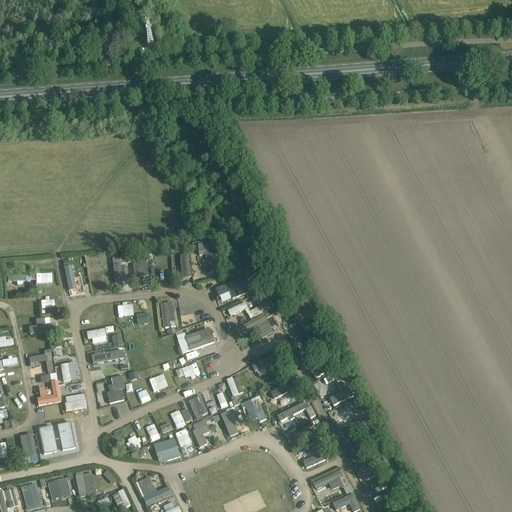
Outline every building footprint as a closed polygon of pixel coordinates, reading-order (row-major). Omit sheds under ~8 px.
[(199,256),(205,255),(208,273),(217,271),(213,242),(198,244),(199,256)] [(116,285),(134,282),(130,256),(112,258),(116,285)] [(76,285),(82,284),(80,273),(68,275),(71,291),(77,290),(76,285)] [(7,275),(8,283),(35,282),(34,274),(7,275)] [(237,282),(217,287),(221,302),(241,297),(237,282)] [(15,306),(36,306),(36,297),(15,298),(15,306)] [(160,304),(164,328),(176,327),(172,302),(160,304)] [(231,317),(246,310),(250,319),(263,314),(259,307),(249,312),(245,302),(228,310),(231,317)] [(293,311),(299,322),(315,313),(309,302),(293,311)] [(179,308),(181,318),(189,316),(187,307),(179,308)] [(196,308),(197,316),(206,315),(204,307),(196,308)] [(207,314),(179,323),(181,330),(209,321),(207,314)] [(267,316),(236,327),(240,338),(258,332),(260,339),(273,335),(267,316)] [(50,324),(49,319),(36,319),(36,326),(29,327),(30,334),(56,333),(56,324),(50,324)] [(175,333),(182,353),(215,343),(211,328),(185,337),(183,330),(175,333)] [(0,337),(0,347),(14,346),(13,339),(6,340),(5,337),(0,337)] [(122,347),(91,353),(94,367),(125,361),(122,347)] [(198,351),(169,360),(174,375),(188,370),(193,385),(200,382),(195,367),(202,364),(198,351)] [(214,353),(202,359),(209,373),(221,367),(214,353)] [(256,372),(278,359),(275,353),(252,367),(256,372)] [(29,357),(30,364),(48,363),(47,356),(29,357)] [(1,359),(1,367),(18,366),(17,358),(1,359)] [(47,373),(61,372),(60,360),(46,361),(47,373)] [(136,405),(148,401),(143,384),(151,381),(147,369),(127,376),(136,405)] [(41,384),(50,383),(50,374),(46,375),(46,370),(34,372),(34,377),(40,376),(41,384)] [(58,372),(60,385),(74,382),(72,370),(58,372)] [(238,377),(227,380),(232,397),(242,394),(238,377)] [(0,423),(2,423),(3,428),(9,427),(0,384),(0,423)] [(53,397),(37,400),(38,407),(60,403),(57,385),(51,386),(53,397)] [(285,385),(271,394),(275,402),(285,396),(288,401),(293,398),(285,385)] [(253,422),(258,419),(260,423),(267,419),(260,405),(263,403),(260,396),(244,403),(253,422)] [(185,426),(198,420),(189,400),(176,406),(185,426)] [(312,407),(309,408),(306,402),(277,415),(280,422),(307,410),(311,418),(316,416),(312,407)] [(163,439),(182,430),(171,406),(164,409),(165,413),(154,418),(163,439)] [(205,408),(199,411),(203,417),(208,415),(205,408)] [(133,423),(143,446),(161,438),(150,414),(143,417),(147,426),(142,429),(138,421),(133,423)] [(192,433),(200,449),(207,446),(203,437),(210,433),(207,426),(206,427),(204,422),(193,427),(195,431),(192,433)] [(61,450),(74,448),(71,423),(58,424),(61,450)] [(364,438),(348,446),(349,448),(351,452),(359,448),(360,448),(361,448),(363,454),(374,448),(378,447),(371,434),(380,430),(377,425),(361,433),(364,438)] [(52,426),(40,428),(43,453),(56,452),(52,426)] [(309,428),(291,434),(295,446),(313,439),(309,428)] [(19,436),(23,456),(36,453),(31,433),(19,436)] [(125,454),(131,452),(125,435),(120,437),(125,454)] [(158,463),(180,459),(176,440),(155,444),(158,463)] [(299,450),(302,457),(321,451),(318,443),(299,450)] [(343,471),(313,482),(316,489),(335,482),(338,490),(349,486),(343,471)] [(91,486),(94,485),(93,476),(76,480),(80,498),(93,495),(91,486)] [(172,495),(168,487),(157,492),(150,476),(139,481),(150,505),(172,495)] [(71,497),(69,491),(76,490),(73,477),(55,481),(59,500),(71,497)] [(31,485),(0,491),(0,511),(7,511),(7,509),(19,506),(16,495),(32,492),(31,485)] [(109,487),(100,490),(104,498),(112,495),(109,487)] [(125,489),(118,492),(120,498),(116,500),(120,510),(131,506),(125,489)] [(382,501),(386,500),(384,495),(374,498),(378,510),(385,508),(382,501)]
